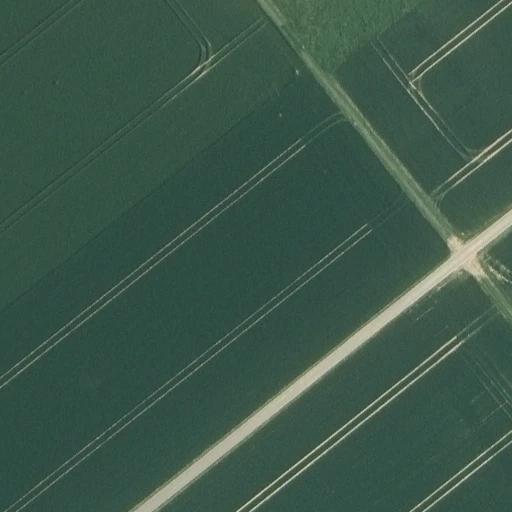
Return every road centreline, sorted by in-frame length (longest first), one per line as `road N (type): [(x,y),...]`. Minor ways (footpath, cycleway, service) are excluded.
road 1 (track): [(143,511),(511,218)]
road 2 (track): [(511,314),(261,0)]
